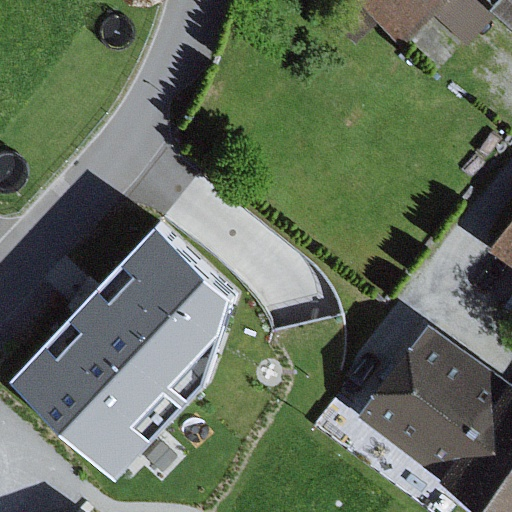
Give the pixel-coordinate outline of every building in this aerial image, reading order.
[(371,0),(406,36),(436,8),(443,0),(371,0)] [(499,0),(443,0),(436,8),(464,36),(494,5),(499,0)] [(511,0),(499,0),(494,5),(511,19),(511,0)] [(93,294),(25,369),(129,464),(218,371),(250,281),(227,255),(167,213),(93,294)] [(511,227),(501,244),(511,250),(511,227)] [(449,471),(511,385),(511,370),(436,316),(367,411),(449,471)] [(511,511),(511,385),(449,471),(506,511),(511,511)]
